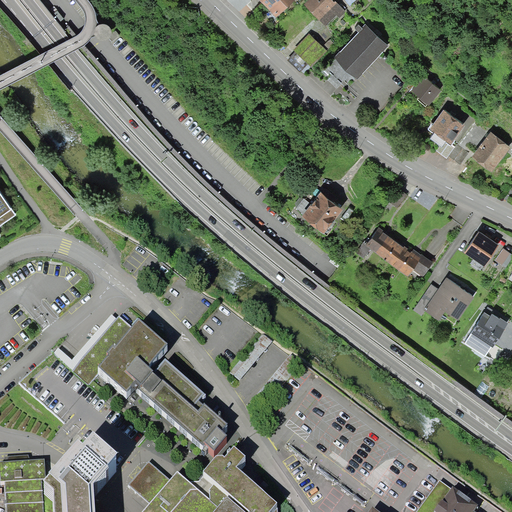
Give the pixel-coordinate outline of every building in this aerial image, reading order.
[(259,0),(276,18),(294,0),(259,0)] [(308,0),(304,4),(326,27),(337,16),(339,18),(346,12),(335,1),(334,2),(332,0),(308,0)] [(340,51),(334,57),(357,79),(389,46),(365,24),(362,28),(359,25),(355,29),(359,32),(340,51)] [(323,47),(309,34),(293,50),(311,66),(326,50),(323,47)] [(330,39),(323,47),(326,50),(327,51),(334,44),(330,39)] [(425,76),(412,90),(419,97),(428,104),(429,105),(442,91),(425,76)] [(428,104),(419,97),(417,99),(426,107),(428,104)] [(443,110),(429,129),(434,133),(446,141),(451,145),(451,144),(465,125),(443,110)] [(491,131),(472,157),(492,172),(511,147),(491,131)] [(446,141),(434,133),(430,139),(440,146),(442,147),(446,141)] [(448,156),(455,147),(451,144),(451,145),(446,141),(442,147),(440,146),(436,151),(447,158),(448,156)] [(457,144),(455,147),(448,156),(460,164),(469,153),(457,144)] [(11,208),(0,191),(0,236),(1,236),(0,235),(0,226),(16,216),(11,208)] [(323,234),(343,210),(321,192),(316,197),(317,198),(310,207),(309,206),(301,216),(323,234)] [(383,230),(379,227),(366,243),(365,245),(370,249),(390,263),(402,246),(382,232),(383,230)] [(499,245),(480,232),(465,254),(474,259),(483,266),(485,267),(499,245)] [(364,258),(370,249),(365,245),(366,243),(364,242),(356,252),(364,258)] [(404,247),(402,246),(390,263),(408,276),(413,269),(421,258),(412,251),(411,253),(407,250),(404,247)] [(511,257),(511,254),(503,248),(495,260),(505,268),(511,257)] [(414,249),(412,251),(421,258),(413,269),(423,276),(433,262),(421,254),(421,255),(414,249)] [(483,266),(474,259),(471,264),(480,270),(483,266)] [(474,297),(446,278),(438,289),(424,310),(425,311),(439,320),(445,311),(458,320),(474,297)] [(424,310),(438,289),(431,284),(413,310),(422,316),(425,311),(424,310)] [(493,347),(508,323),(500,318),(499,319),(491,313),(493,310),(488,307),(464,343),(485,357),(491,347),(493,347)] [(96,373),(98,367),(110,353),(108,352),(113,346),(114,348),(132,327),(119,316),(72,372),(88,385),(96,373)] [(214,451),(228,435),(222,430),(228,423),(204,403),(203,404),(199,400),(205,393),(165,358),(154,370),(148,366),(168,343),(139,318),(132,327),(114,348),(113,346),(108,352),(110,353),(98,367),(96,373),(123,395),(132,386),(136,390),(138,389),(204,445),(205,446),(201,450),(205,454),(210,448),(214,451)] [(273,341),(263,333),(230,372),(239,380),(273,341)] [(290,354),(246,407),(257,415),(300,363),(290,354)] [(55,511),(95,511),(94,482),(109,466),(107,465),(118,452),(93,431),(83,443),(78,439),(49,472),(50,473),(46,477),(43,480),(54,488),(55,511)] [(277,511),(277,507),(277,503),(236,467),(246,455),(234,446),(224,456),(223,455),(216,455),(204,470),(205,472),(199,480),(190,482),(178,471),(170,479),(149,461),(129,484),(150,503),(141,511),(277,511)] [(45,459),(0,461),(0,473),(0,481),(5,480),(6,511),(55,511),(54,488),(43,480),(46,477),(45,459)] [(451,489),(439,480),(415,511),(476,511),(474,510),(478,505),(453,486),(451,489)]
